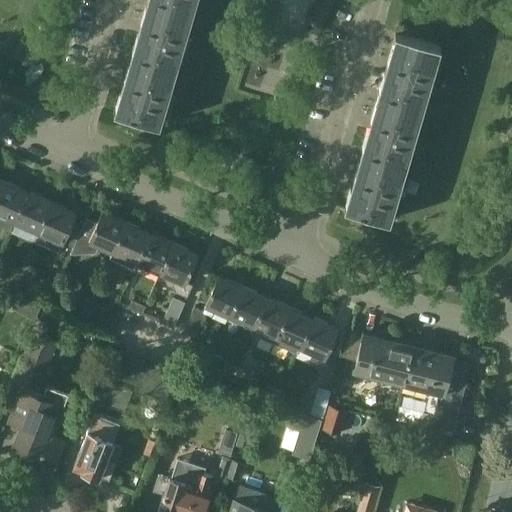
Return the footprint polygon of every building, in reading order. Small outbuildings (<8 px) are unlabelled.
[(162,0),(146,0),(131,53),(175,66),(191,8),(162,0)] [(162,0),(191,8),(193,0),(162,0)] [(395,34),(378,92),(421,105),(438,47),(439,47),(440,47),(394,33),(393,34),(395,34)] [(158,123),(175,66),(131,53),(114,111),(113,110),(113,112),(158,125),(159,124),(158,123)] [(378,92),(361,150),(405,162),(421,105),(378,92)] [(405,162),(361,150),(344,207),(343,207),(343,208),(389,222),(389,220),(388,220),(405,162)] [(3,182),(0,188),(0,215),(14,221),(27,192),(3,182)] [(14,221),(38,232),(50,203),(27,192),(14,221)] [(74,213),(50,203),(38,232),(61,242),(74,213)] [(112,251),(125,222),(101,212),(96,223),(85,218),(79,232),(73,229),(68,239),(74,242),(68,255),(95,254),(98,245),(112,251)] [(125,222),(112,251),(109,259),(133,270),(136,262),(149,233),(125,222)] [(149,233),(136,262),(160,272),(173,243),(149,233)] [(197,254),(173,243),(160,272),(175,279),(172,284),(175,292),(186,297),(192,285),(184,282),(197,254)] [(16,276),(18,276),(21,269),(7,263),(2,274),(1,283),(15,285),(16,276)] [(15,285),(30,287),(31,278),(18,276),(16,276),(15,285)] [(204,305),(228,316),(241,287),(217,276),(204,305)] [(265,297),(241,287),(228,316),(252,327),(265,297)] [(87,309),(90,301),(78,295),(74,303),(87,309)] [(172,328),(184,302),(172,297),(161,323),(172,328)] [(265,297),(252,327),(249,335),(272,345),(289,308),(265,297)] [(131,300),(127,308),(141,314),(144,306),(131,300)] [(104,308),(90,301),(87,309),(100,316),(104,308)] [(206,313),(195,308),(183,333),(195,338),(206,313)] [(300,348),(312,318),(289,308),(272,345),(296,356),(300,348)] [(336,328),(312,318),(300,348),(312,353),(309,362),(319,367),(323,358),(336,328)] [(38,319),(32,334),(23,357),(45,366),(54,343),(44,339),(50,324),(38,319)] [(369,374),(402,383),(412,346),(392,341),(392,340),(363,333),(354,371),(368,375),(369,374)] [(452,356),(412,346),(402,383),(440,393),(435,412),(433,412),(430,426),(453,432),(470,363),(452,358),(453,355),(452,355),(452,356)] [(121,352),(110,347),(99,373),(110,378),(121,352)] [(110,378),(121,383),(132,357),(121,352),(110,378)] [(212,355),(208,363),(222,369),(225,361),(212,355)] [(143,362),(132,357),(121,383),(132,387),(143,362)] [(143,392),(154,367),(143,362),(132,387),(143,392)] [(165,371),(154,367),(143,392),(154,397),(165,371)] [(242,377),(255,383),(259,375),(245,369),(242,377)] [(165,402),(176,376),(165,371),(154,397),(165,402)] [(132,389),(99,376),(90,398),(109,405),(110,402),(125,408),(132,389)] [(266,386),(262,394),(275,400),(279,392),(266,386)] [(65,409),(41,399),(42,395),(22,387),(13,412),(24,416),(12,446),(39,456),(40,454),(54,460),(61,442),(53,439),(65,409)] [(310,414),(322,418),(329,391),(317,388),(310,414)] [(336,427),(341,408),(328,404),(323,424),(336,427)] [(317,418),(302,413),(291,451),(306,455),(317,418)] [(99,475),(107,478),(120,447),(111,444),(112,441),(118,424),(95,414),(88,431),(87,431),(73,465),(82,468),(81,469),(82,470),(84,474),(93,478),(94,477),(98,476),(99,475)] [(225,429),(222,439),(234,443),(237,433),(225,429)] [(225,478),(230,462),(222,459),(216,475),(225,478)] [(231,461),(226,476),(237,480),(242,464),(231,461)] [(202,511),(209,490),(208,490),(212,477),(192,471),(188,483),(168,477),(168,478),(158,475),(153,490),(163,494),(157,511),(202,511)] [(354,511),(370,511),(378,486),(363,482),(354,511)] [(271,511),(276,498),(238,486),(234,499),(233,499),(228,511),(271,511)]
